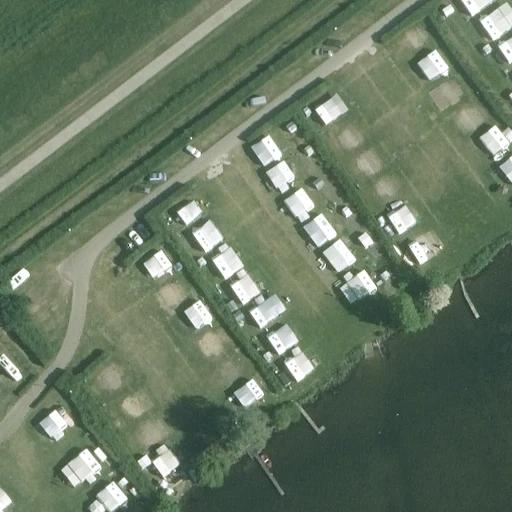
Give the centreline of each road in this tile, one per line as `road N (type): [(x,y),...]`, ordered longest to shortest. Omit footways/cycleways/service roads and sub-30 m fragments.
road 1 (unclassified): [(0,440),(64,358),(90,251),(427,0)]
road 2 (unknown): [(205,165),(330,321)]
